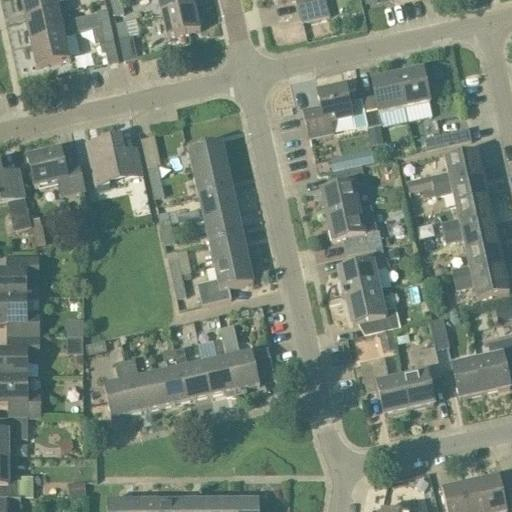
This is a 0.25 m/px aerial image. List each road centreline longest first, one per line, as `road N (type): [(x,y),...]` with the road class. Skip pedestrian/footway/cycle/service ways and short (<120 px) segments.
road 1 (residential): [(340,467),(247,77)]
road 2 (residential): [(0,131),(247,77)]
road 3 (residential): [(247,77),(486,24)]
road 4 (residential): [(340,467),(511,427)]
